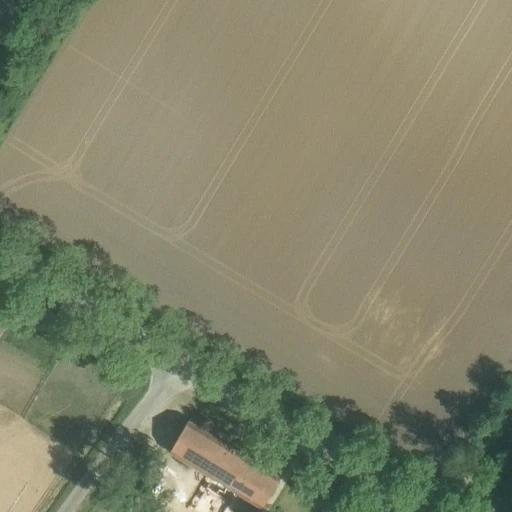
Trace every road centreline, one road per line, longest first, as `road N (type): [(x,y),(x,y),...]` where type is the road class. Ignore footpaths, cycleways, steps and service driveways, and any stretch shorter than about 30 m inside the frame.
road 1 (tertiary): [(438,511),(180,356)]
road 2 (tertiary): [(180,356),(0,248)]
road 3 (unclassified): [(61,511),(180,356)]
